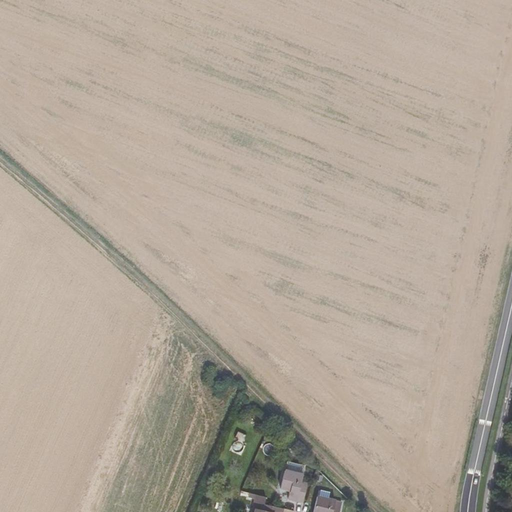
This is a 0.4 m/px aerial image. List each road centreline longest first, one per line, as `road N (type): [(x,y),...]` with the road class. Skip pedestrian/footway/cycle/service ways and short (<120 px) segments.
road 1 (track): [(0,157),(150,286),(384,511)]
road 2 (unclassified): [(511,307),(468,511)]
